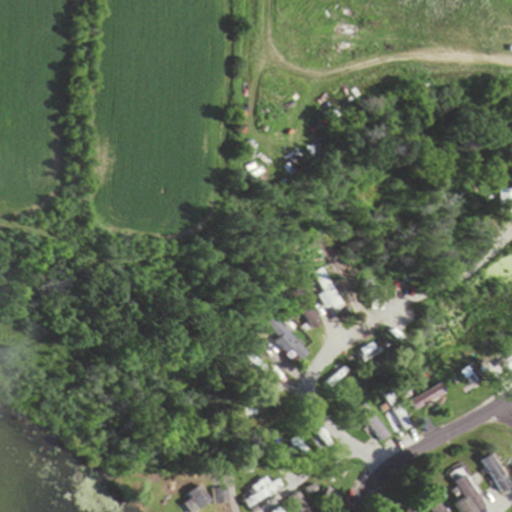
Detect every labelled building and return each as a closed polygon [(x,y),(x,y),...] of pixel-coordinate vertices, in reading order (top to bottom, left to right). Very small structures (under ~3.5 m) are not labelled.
[(511,211),(511,190),(502,190),(502,212),(511,211)] [(318,278),(333,316),(342,312),(327,275),(318,278)] [(316,328),(302,289),(292,293),(307,331),(316,328)] [(306,352),(271,318),(259,329),(294,364),(306,352)] [(239,364),(264,383),(267,378),(276,385),(283,377),(249,351),(239,364)] [(461,376),(474,389),(483,380),(470,367),(461,376)] [(410,411),(442,397),(438,387),(406,401),(410,411)] [(398,432),(407,427),(392,402),(383,406),(398,432)] [(385,438),(362,405),(354,411),(377,444),(385,438)] [(504,489),(483,457),(474,463),(495,495),(504,489)] [(446,506),(449,511),(476,511),(478,510),(454,471),(444,477),(457,499),(446,506)] [(269,485),(261,478),(239,503),(248,511),(251,511),(277,484),(273,481),(269,485)] [(316,503),(327,511),(338,497),(327,488),(316,503)] [(188,503),(201,511),(210,500),(197,490),(188,503)] [(419,503),(424,511),(436,511),(427,498),(419,503)]
